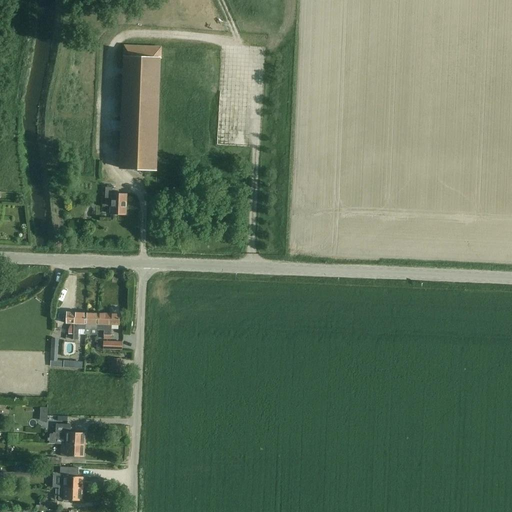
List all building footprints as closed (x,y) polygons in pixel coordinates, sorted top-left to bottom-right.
[(192,0),(192,19),(219,20),(219,14),(229,15),(229,5),(238,5),(238,0),(192,0)] [(157,170),(161,47),(124,46),(124,57),(123,57),(120,169),(157,170)] [(213,48),(212,82),(224,82),(225,49),(213,48)] [(126,215),(127,194),(111,194),(112,188),(106,188),(105,203),(111,203),(110,215),(126,215)] [(109,302),(109,313),(130,313),(129,302),(109,302)] [(78,330),(85,331),(85,324),(86,313),(65,312),(65,325),(67,325),(67,335),(73,335),(78,335),(78,330)] [(97,331),(98,313),(86,313),(85,324),(85,331),(85,335),(97,336),(97,331)] [(98,313),(97,331),(104,331),(103,336),(111,336),(111,332),(109,332),(109,327),(119,327),(119,314),(109,314),(98,313)] [(52,339),(50,373),(56,373),(58,339),(52,339)] [(122,350),(122,342),(103,342),(103,349),(122,350)] [(111,374),(121,374),(122,359),(111,359),(111,374)] [(48,434),(48,444),(55,444),(62,444),(66,444),(84,445),(85,433),(70,432),(71,425),(56,424),(56,432),(50,432),(48,434)] [(84,445),(66,444),(66,451),(61,451),(61,456),(84,457),(84,445)] [(40,457),(39,464),(42,464),(42,466),(58,466),(58,465),(61,465),(62,458),(40,457)] [(59,488),(83,489),(84,477),(60,476),(60,481),(64,481),(64,488),(59,488)] [(59,500),(82,501),(83,489),(59,488),(59,500)]
